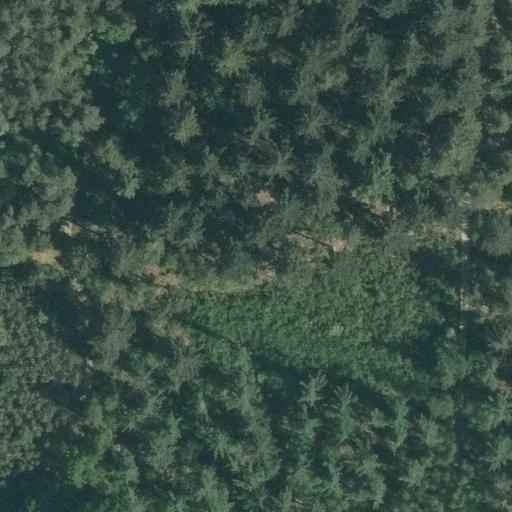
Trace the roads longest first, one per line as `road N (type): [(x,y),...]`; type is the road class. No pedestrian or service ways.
road 1 (track): [(85,511),(75,422),(87,328),(66,213),(135,0)]
road 2 (track): [(438,511),(465,417),(458,277),(490,0)]
